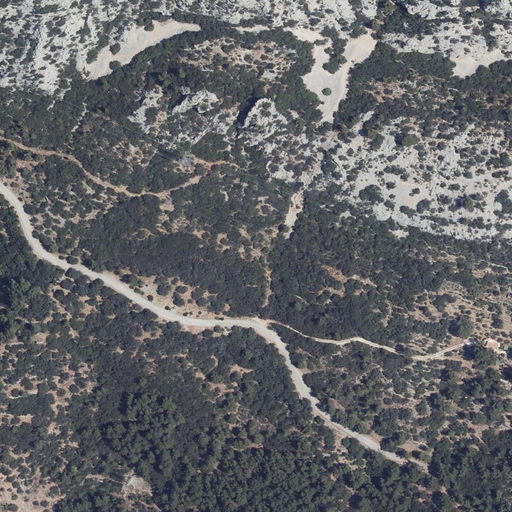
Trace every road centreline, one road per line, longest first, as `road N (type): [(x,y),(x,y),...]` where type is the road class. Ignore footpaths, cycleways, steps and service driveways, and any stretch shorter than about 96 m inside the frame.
road 1 (track): [(468,511),(431,471),(327,416),(263,327),(179,320),(50,258),(0,185)]
road 2 (track): [(263,327),(273,321),(418,358),(470,344),(511,352)]
road 3 (track): [(0,137),(71,156),(110,188),(137,195),(199,181),(213,166),(198,159)]
